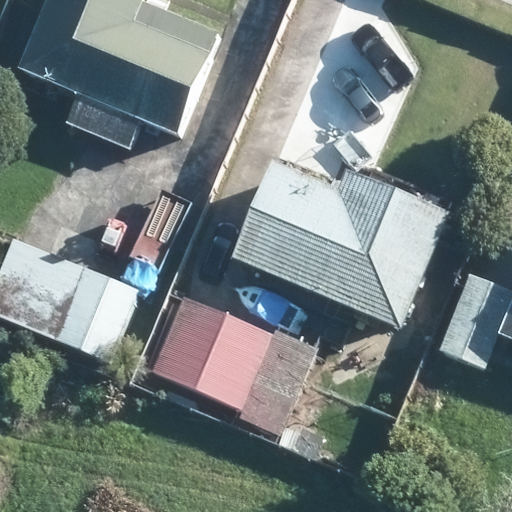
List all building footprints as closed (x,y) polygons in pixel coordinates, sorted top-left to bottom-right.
[(227,36),(220,33),(141,0),(57,0),(27,73),(84,97),(72,127),(135,153),(149,122),(184,138),(227,36)] [(336,152),(344,126),(322,119),(313,150),(335,157),(336,152)] [(347,192),(331,186),(282,166),(279,172),(241,263),(334,302),(408,333),(455,218),(445,213),(355,176),(347,192)] [(0,315),(115,364),(143,294),(20,241),(0,288),(0,315)] [(511,314),(511,292),(478,279),(475,277),(445,352),(490,371),(493,361),(511,314)] [(320,350),(313,349),(279,333),(276,338),(189,299),(157,372),(246,412),(244,417),(283,434),(320,350)] [(402,371),(415,377),(421,362),(408,356),(402,371)]
